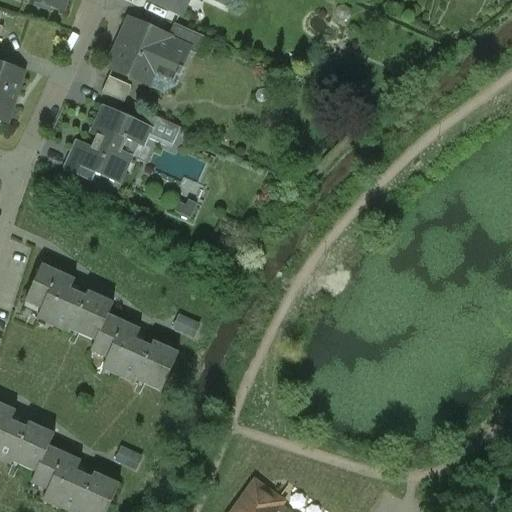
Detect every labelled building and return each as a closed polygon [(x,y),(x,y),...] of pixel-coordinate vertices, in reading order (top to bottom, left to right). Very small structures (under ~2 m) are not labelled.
[(65,0),(24,0),(62,12),(65,0)] [(148,0),(181,15),(187,0),(207,0),(211,2),(211,0),(215,0),(226,5),(227,0),(148,0)] [(168,37),(130,20),(108,70),(148,88),(158,65),(175,72),(174,76),(176,77),(175,77),(179,79),(183,70),(181,69),(189,52),(191,47),(168,37)] [(204,38),(174,25),(168,37),(191,47),(189,52),(196,55),(204,38)] [(0,65),(0,122),(7,125),(23,73),(0,65)] [(175,72),(158,65),(148,88),(161,94),(175,89),(179,79),(175,77),(176,77),(174,76),(175,72)] [(131,88),(109,78),(102,94),(124,104),(131,88)] [(100,130),(92,149),(75,141),(70,153),(86,160),(82,170),(95,175),(121,187),(139,147),(144,150),(150,137),(153,130),(131,120),(102,107),(93,127),(100,130)] [(158,119),(135,109),(131,120),(153,130),(158,119)] [(180,129),(158,119),(153,130),(150,137),(172,147),(180,129)] [(86,160),(70,153),(62,170),(91,183),(95,175),(82,170),(86,160)] [(85,298),(70,291),(75,281),(42,266),(25,303),(42,310),(37,320),(70,335),(72,331),(95,342),(108,317),(108,316),(113,305),(88,293),(85,298)] [(108,316),(108,317),(95,342),(90,353),(107,360),(102,370),(135,385),(137,381),(162,392),(178,355),(153,343),(150,348),(136,342),(140,332),(108,316)] [(199,327),(179,318),(174,329),(194,338),(199,327)] [(26,430),(11,423),(16,413),(0,405),(0,461),(10,466),(12,462),(35,474),(49,448),(54,436),(28,425),(26,430)] [(49,448),(35,474),(31,484),(47,492),(43,502),(65,511),(107,511),(119,486),(94,474),(91,480),(76,473),(81,463),(49,448)] [(141,459),(121,450),(116,461),(136,471),(141,459)] [(272,511),(271,511),(274,506),(254,491),(239,511),(272,511)]
